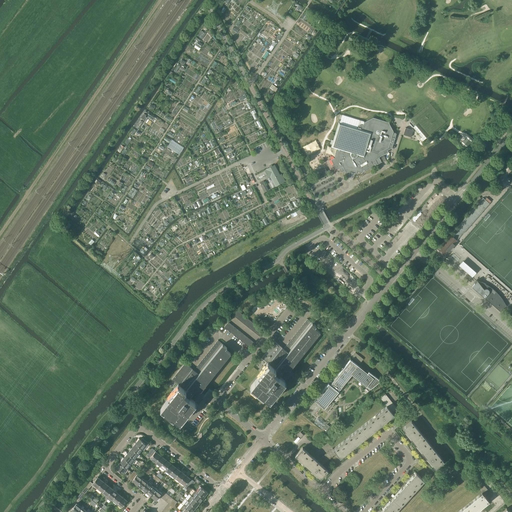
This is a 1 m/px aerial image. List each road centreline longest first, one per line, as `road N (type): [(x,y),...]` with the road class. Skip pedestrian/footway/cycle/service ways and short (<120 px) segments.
road 1 (trunk): [(283,0),(511,228)]
road 2 (trunk): [(511,200),(311,0)]
road 3 (track): [(159,0),(0,233)]
road 4 (residential): [(390,280),(330,229),(250,85)]
road 5 (residential): [(132,511),(141,501),(104,469),(139,427),(221,490)]
road 6 (track): [(4,511),(133,349)]
road 7 (residential): [(321,492),(391,436),(410,461),(364,511)]
road 8 (residential): [(216,399),(296,299),(342,338)]
road 9 (residential): [(262,438),(342,338)]
road 10 (residential): [(511,328),(415,249)]
